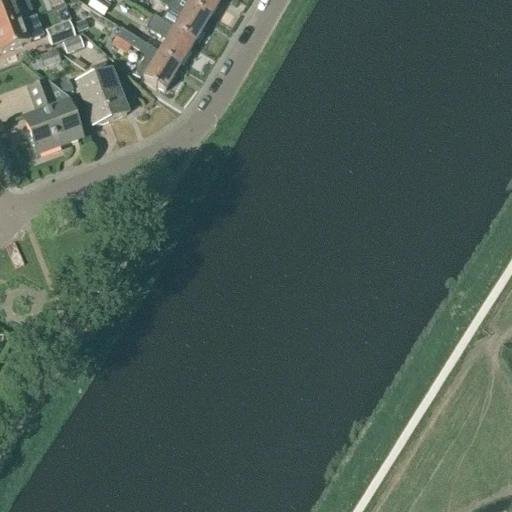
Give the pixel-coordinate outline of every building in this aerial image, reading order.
[(60,0),(46,0),(50,11),(63,7),(60,0)] [(93,0),(88,9),(101,18),(108,8),(95,0),(93,0)] [(173,32),(194,45),(209,21),(188,8),(189,7),(177,0),(164,0),(160,6),(181,19),(174,32),(173,32)] [(193,0),(189,7),(188,8),(209,21),(222,0),(193,0)] [(0,32),(21,24),(19,18),(14,4),(0,9),(0,32)] [(158,57),(179,70),(194,45),(173,32),(174,32),(152,19),(145,31),(166,44),(159,56),(158,57)] [(21,24),(0,32),(0,56),(29,45),(29,44),(41,40),(37,27),(24,32),(21,24)] [(80,24),(73,27),(77,35),(83,32),(80,24)] [(49,49),(73,39),(68,28),(45,37),(49,49)] [(131,51),(137,43),(118,32),(113,40),(131,51)] [(65,58),(82,52),(78,40),(61,46),(65,58)] [(134,77),(164,95),(179,70),(158,57),(159,56),(145,48),(140,57),(145,60),(134,77)] [(42,71),(59,65),(54,53),(38,60),(42,71)] [(94,82),(111,124),(126,118),(110,76),(108,77),(103,66),(90,72),(94,82)] [(111,124),(94,82),(77,89),(93,130),(111,124)] [(68,84),(59,87),(63,96),(71,92),(68,84)] [(37,158),(78,142),(68,115),(77,111),(75,106),(47,85),(27,93),(38,121),(25,126),(37,158)]
